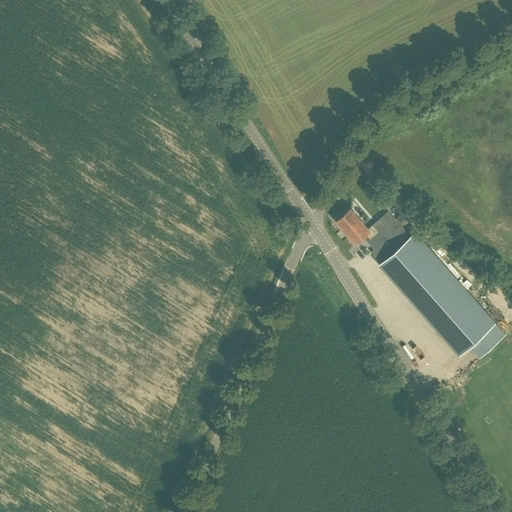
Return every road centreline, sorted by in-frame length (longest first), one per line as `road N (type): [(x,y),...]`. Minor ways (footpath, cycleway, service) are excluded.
road 1 (secondary): [(491,511),(313,225)]
road 2 (tertiary): [(187,511),(313,225)]
road 3 (secondary): [(313,225),(168,0)]
road 4 (unclassified): [(511,304),(439,244),(347,148)]
road 5 (tertiary): [(347,148),(380,106),(511,37)]
